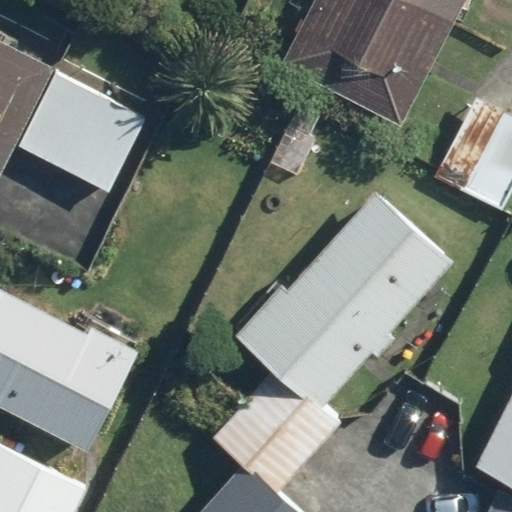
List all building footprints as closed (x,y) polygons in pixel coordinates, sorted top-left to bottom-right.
[(311,0),(280,59),(400,123),(465,0),(311,0)] [(0,165),(12,141),(108,190),(145,116),(49,68),(51,64),(0,38),(0,165)] [(433,174),(500,209),(511,185),(511,113),(474,94),(433,174)] [(280,279),(234,330),(318,404),(368,349),(375,355),(395,334),(388,328),(453,256),(377,186),(287,285),(280,279)] [(0,404),(87,449),(136,354),(140,346),(89,320),(85,328),(0,284),(0,404)] [(341,420),(321,402),(317,407),(271,366),(210,433),(241,462),(245,458),(279,489),(341,420)] [(487,511),(511,511),(511,386),(475,462),(504,478),(487,511)] [(0,444),(0,511),(75,511),(87,488),(0,444)] [(304,511),(279,489),(245,458),(241,462),(195,511),(304,511)]
